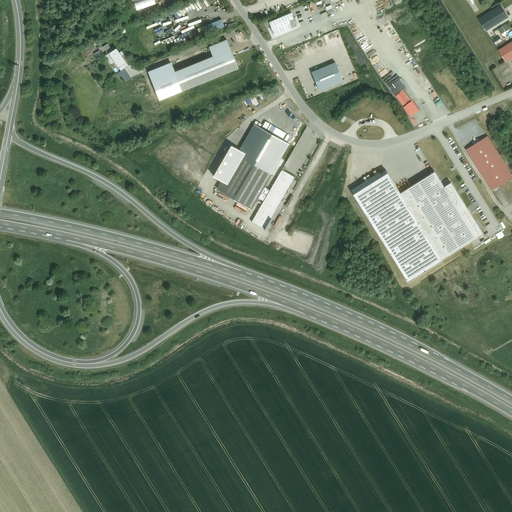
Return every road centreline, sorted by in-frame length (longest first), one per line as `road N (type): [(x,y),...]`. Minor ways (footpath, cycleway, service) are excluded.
road 1 (unclassified): [(235,0),(310,117),(347,140),(393,141),(511,91)]
road 2 (motorway): [(511,399),(358,320),(227,269)]
road 3 (motorway): [(227,269),(119,190),(9,130)]
road 4 (motorway): [(281,300),(511,412)]
road 5 (motorway): [(227,269),(0,212)]
road 6 (motorway): [(85,240),(281,300)]
road 7 (motorway): [(94,363),(129,357),(221,304),(281,300)]
road 8 (motorway): [(85,240),(126,273),(139,309),(126,343),(94,363)]
